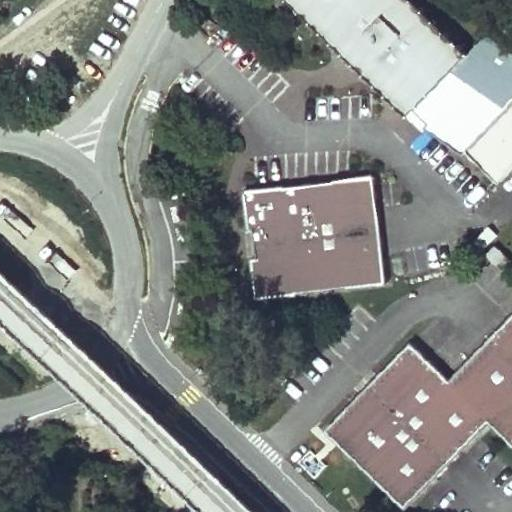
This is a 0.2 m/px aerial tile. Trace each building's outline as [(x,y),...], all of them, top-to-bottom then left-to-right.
[(413,0),(289,0),(409,115),(470,54),(413,0)] [(511,50),(490,34),(470,54),(409,115),(463,154),(466,151),(511,104),(511,50)] [(511,169),(511,104),(466,151),(499,183),(511,169)] [(375,171),(243,186),(248,227),(253,227),(257,253),(251,253),(256,294),(388,280),(375,171)] [(495,241),(486,250),(501,265),(510,256),(495,241)] [(411,336),(324,426),(405,505),(489,419),(511,441),(511,310),(450,375),(411,336)]
